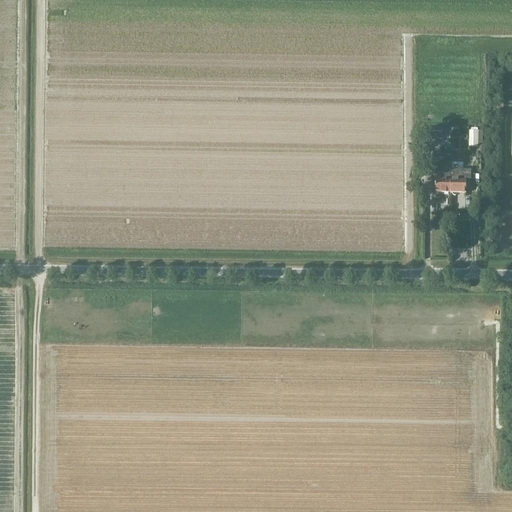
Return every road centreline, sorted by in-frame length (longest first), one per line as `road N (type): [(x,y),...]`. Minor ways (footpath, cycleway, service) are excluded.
road 1 (unclassified): [(0,269),(511,275)]
road 2 (unknown): [(28,269),(29,511)]
